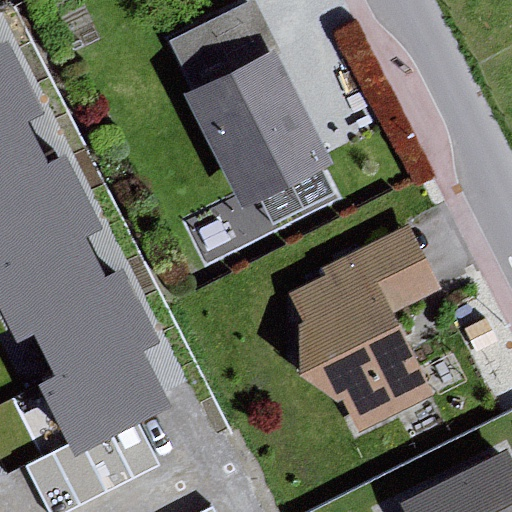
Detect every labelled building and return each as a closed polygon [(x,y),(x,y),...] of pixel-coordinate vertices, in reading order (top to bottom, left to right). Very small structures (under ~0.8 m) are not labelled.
[(4,37),(0,38),(0,303),(15,334),(32,326),(52,366),(34,375),(71,448),(168,399),(139,342),(154,335),(118,262),(102,270),(82,232),(98,223),(61,149),(45,157),(24,115),(40,107),(4,37)] [(271,48),(187,90),(244,201),(328,159),(271,48)] [(325,273),(289,291),(359,429),(433,391),(393,311),(440,288),(407,224),(322,267),(325,273)] [(511,511),(511,456),(508,448),(401,500),(406,511),(511,511)] [(224,511),(216,494),(176,511),(224,511)]
